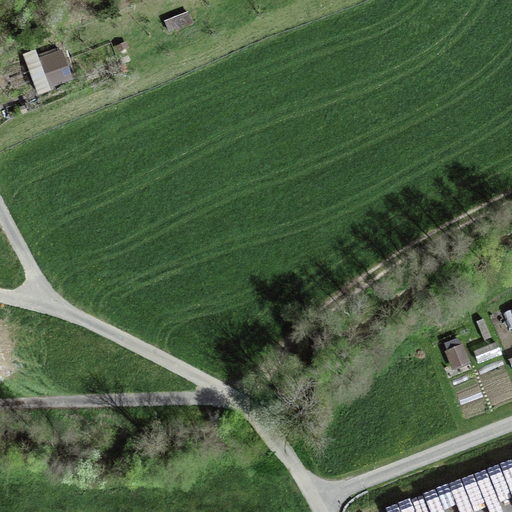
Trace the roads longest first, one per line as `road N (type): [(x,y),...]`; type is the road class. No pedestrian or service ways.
road 1 (track): [(511,199),(385,269),(239,402)]
road 2 (track): [(239,402),(0,404)]
road 3 (unclassified): [(511,428),(317,508)]
road 4 (track): [(239,402),(56,308)]
road 5 (track): [(319,511),(290,459),(239,402)]
